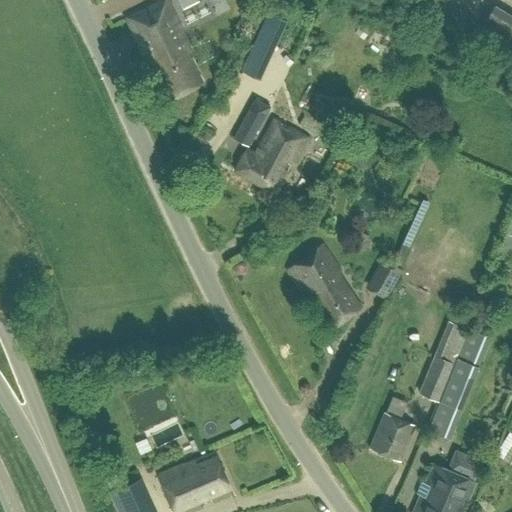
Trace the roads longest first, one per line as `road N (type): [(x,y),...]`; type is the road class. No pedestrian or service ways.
road 1 (residential): [(345,511),(281,417),(206,277),(76,0)]
road 2 (secondary): [(60,490),(0,327)]
